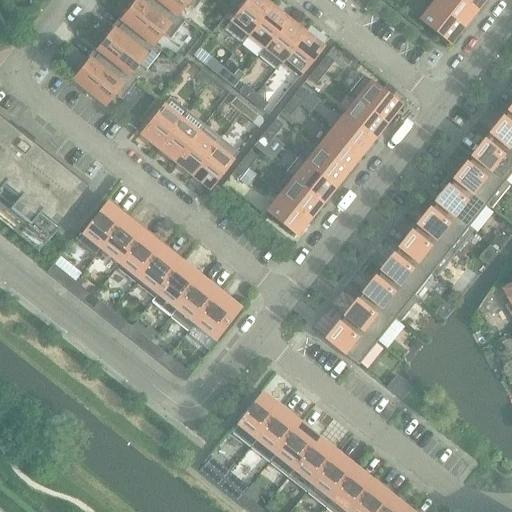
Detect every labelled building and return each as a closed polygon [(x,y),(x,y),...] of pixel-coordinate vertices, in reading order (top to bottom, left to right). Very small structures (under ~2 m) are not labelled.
[(136,0),(120,20),(123,22),(124,22),(153,45),(154,45),(162,34),(170,40),(185,20),(178,15),(177,15),(158,0),(141,0),(140,1),(138,0),(136,0)] [(158,0),(177,15),(178,15),(186,4),(194,10),(201,0),(158,0)] [(242,44),(248,36),(271,6),(263,0),(247,0),(224,29),(242,44)] [(436,0),(434,3),(463,27),(477,10),(464,0),(436,0)] [(464,0),(477,10),(484,0),(464,0)] [(449,44),(463,27),(434,3),(420,21),(449,44)] [(248,36),(264,49),(265,49),(288,20),(271,6),(248,36)] [(276,71),(282,63),(282,62),(305,33),(288,20),(265,49),(264,49),(258,56),(276,71)] [(96,50),(99,52),(100,52),(129,75),(130,75),(138,64),(146,70),(161,51),(154,45),(153,45),(124,22),(123,22),(116,31),(113,29),(96,50)] [(322,47),(305,33),(282,62),(282,63),(299,76),(322,47)] [(137,81),(130,75),(129,75),(100,52),(99,52),(92,61),(89,59),(72,80),(105,106),(114,94),(122,100),(137,81)] [(178,53),(172,60),(177,64),(183,57),(178,53)] [(326,55),(316,67),(324,73),(334,61),(326,55)] [(205,66),(216,75),(222,67),(211,58),(205,66)] [(234,77),(222,67),(216,75),(228,84),(234,77)] [(315,84),(324,73),(316,67),(307,79),(315,84)] [(195,78),(207,87),(213,79),(201,70),(195,78)] [(354,97),(386,123),(400,105),(363,76),(350,93),(354,97)] [(224,89),(213,79),(207,87),(218,96),(224,89)] [(238,93),(250,102),(256,94),(245,85),(238,93)] [(300,87),(291,99),(298,105),(308,93),(300,87)] [(268,104),(256,94),(250,102),(262,111),(268,104)] [(229,105),(241,114),(247,106),(235,97),(229,105)] [(354,97),(341,113),(373,139),(386,123),(354,97)] [(289,117),(298,105),(291,99),(281,111),(289,117)] [(140,134),(158,148),(181,119),(180,119),(163,105),(140,134)] [(258,116),(247,106),(241,114),(252,123),(258,116)] [(186,111),(180,119),(181,119),(158,148),(174,162),(204,125),(186,111)] [(511,114),(509,112),(491,135),(511,151),(511,114)] [(341,113),(329,129),(361,155),(373,139),(341,113)] [(0,220),(37,250),(53,231),(87,188),(0,118),(0,220)] [(275,119),(265,131),(273,137),(282,125),(275,119)] [(174,162),(191,175),(221,139),(204,125),(174,162)] [(329,129),(316,145),(348,171),(361,155),(329,129)] [(264,149),(273,137),(265,131),(256,142),(264,149)] [(504,183),(505,182),(511,172),(511,151),(491,135),(473,157),(504,183)] [(238,153),(221,139),(191,175),(209,189),(238,153)] [(316,145),(303,161),(335,187),(348,171),(316,145)] [(250,151),(240,163),(248,169),(248,168),(257,157),(250,151)] [(322,202),(335,187),(303,161),(298,157),(285,173),(293,179),(322,202)] [(509,186),(505,182),(504,183),(473,157),(454,180),(486,205),(486,206),(490,210),(509,186)] [(256,174),(248,168),(248,169),(240,163),(231,174),(246,186),(256,174)] [(310,218),(322,202),(293,179),(280,195),(310,218)] [(468,228),(486,206),(486,205),(454,180),(436,203),(468,228)] [(296,236),(310,218),(280,195),(266,213),(296,236)] [(100,250),(126,219),(106,203),(76,242),(95,257),(100,250)] [(473,231),(468,228),(436,203),(418,226),(454,255),(473,231)] [(100,250),(118,265),(119,266),(145,234),(126,219),(100,250)] [(435,278),(454,255),(418,226),(400,249),(431,274),(435,278)] [(115,269),(135,284),(163,249),(145,234),(119,266),(118,265),(115,269)] [(497,236),(492,243),(499,249),(505,241),(497,236)] [(156,296),(182,264),(163,249),(135,284),(153,299),(156,296)] [(413,297),(413,296),(431,274),(400,249),(382,271),(413,297)] [(75,282),(53,264),(52,264),(46,272),(69,290),(75,282)] [(156,296),(174,310),(175,311),(201,279),(182,264),(156,296)] [(418,300),(413,296),(413,297),(382,271),(363,294),(395,319),(394,320),(399,324),(418,300)] [(194,324),(194,325),(219,294),(201,279),(175,311),(174,310),(169,316),(188,331),(194,324)] [(94,297),(75,282),(69,290),(87,305),(94,297)] [(506,306),(511,316),(511,288),(503,294),(509,304),(506,306)] [(239,309),(219,294),(194,325),(214,340),(239,309)] [(363,294),(345,317),(376,342),(394,320),(395,319),(363,294)] [(113,312),(94,297),(87,305),(106,320),(113,312)] [(131,327),(113,312),(106,320),(125,335),(131,327)] [(358,366),(376,342),(345,317),(326,340),(358,366)] [(150,342),(131,327),(125,335),(144,350),(150,342)] [(415,339),(412,343),(412,349),(416,352),(421,346),(421,343),(415,339)] [(169,357),(150,342),(144,350),(162,365),(169,357)] [(191,374),(169,357),(162,365),(184,382),(191,374)] [(231,432),(250,448),(281,409),(261,394),(231,432)] [(250,448),(269,463),(299,424),(281,409),(250,448)] [(269,463),(287,478),(318,439),(299,424),(269,463)] [(287,478),(306,493),(337,454),(318,439),(287,478)] [(306,493),(325,508),(356,469),(337,454),(306,493)] [(209,457),(204,464),(211,469),(216,462),(209,457)] [(198,472),(218,488),(224,480),(211,469),(204,464),(198,472)] [(325,508),(330,511),(352,511),(374,484),(356,469),(325,508)] [(218,488),(237,503),(243,495),(224,480),(218,488)] [(352,511),(382,511),(393,499),(374,484),(352,511)] [(237,503),(248,511),(259,511),(262,510),(243,495),(237,503)] [(382,511),(409,511),(393,499),(382,511)]
